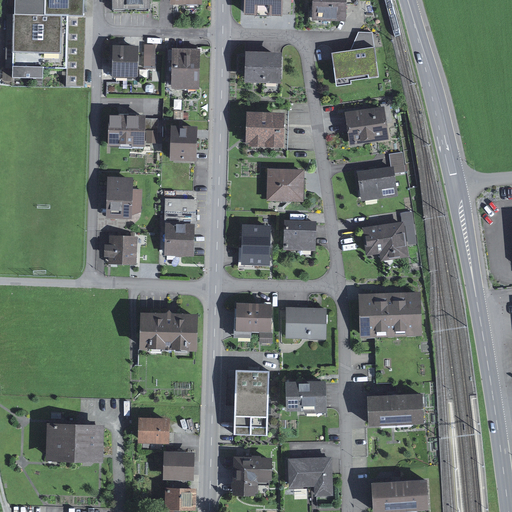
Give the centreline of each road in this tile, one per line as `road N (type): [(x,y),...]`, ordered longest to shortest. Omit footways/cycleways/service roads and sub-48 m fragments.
road 1 (secondary): [(407,0),(455,184),(507,511)]
road 2 (residential): [(217,281),(91,279),(99,32)]
road 3 (residential): [(224,33),(289,34),(301,44),(336,284)]
road 4 (residential): [(224,33),(217,281)]
road 5 (residential): [(217,281),(206,511)]
road 6 (residential): [(336,284),(344,511)]
road 7 (residential): [(99,32),(224,33)]
